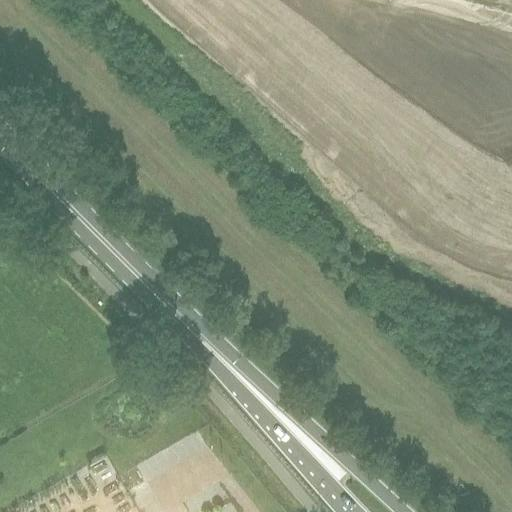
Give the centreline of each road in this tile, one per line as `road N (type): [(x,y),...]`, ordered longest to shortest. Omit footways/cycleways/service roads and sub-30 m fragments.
road 1 (primary): [(402,511),(209,335),(0,125)]
road 2 (primary): [(0,148),(192,340),(347,511)]
